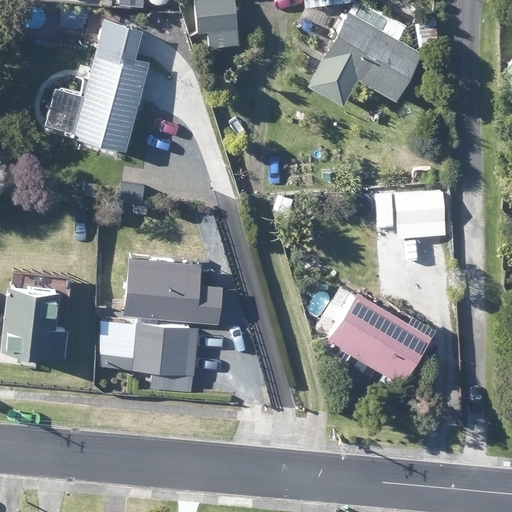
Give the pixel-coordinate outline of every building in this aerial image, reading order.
[(193,0),(195,31),(237,28),(234,0),(193,0)] [(316,67),(306,83),(340,104),(358,75),(393,97),(422,52),(399,38),(407,26),(364,0),(358,0),(357,2),(351,11),(341,28),(316,67)] [(124,51),(131,28),(97,18),(75,87),(62,127),(61,130),(112,147),(123,108),(137,64),(139,60),(123,55),(124,51)] [(408,22),(412,45),(422,43),(419,20),(408,22)] [(511,44),(497,63),(501,103),(511,102),(511,44)] [(334,169),(319,170),(319,178),(335,177),(334,169)] [(396,232),(439,229),(437,189),(394,192),(396,232)] [(356,204),(336,203),(334,233),(354,234),(356,204)] [(129,315),(191,320),(209,321),(212,282),(189,281),(191,260),(118,255),(113,313),(129,315)] [(8,287),(7,293),(0,292),(0,341),(7,342),(6,351),(62,355),(67,291),(8,287)] [(393,382),(420,333),(344,288),(319,332),(316,337),(393,382)] [(187,372),(190,326),(128,321),(125,368),(187,372)]
